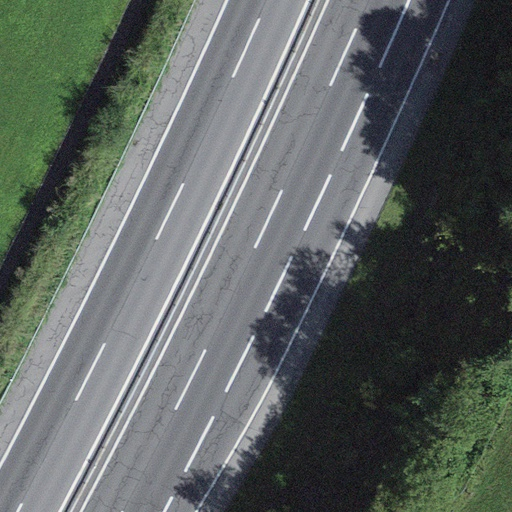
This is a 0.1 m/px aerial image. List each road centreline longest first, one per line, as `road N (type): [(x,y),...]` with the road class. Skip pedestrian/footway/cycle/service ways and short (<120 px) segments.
road 1 (trunk): [(267,0),(18,511)]
road 2 (trunk): [(123,511),(305,139)]
road 3 (trunk): [(305,139),(426,0)]
road 4 (trunk): [(305,139),(366,0)]
